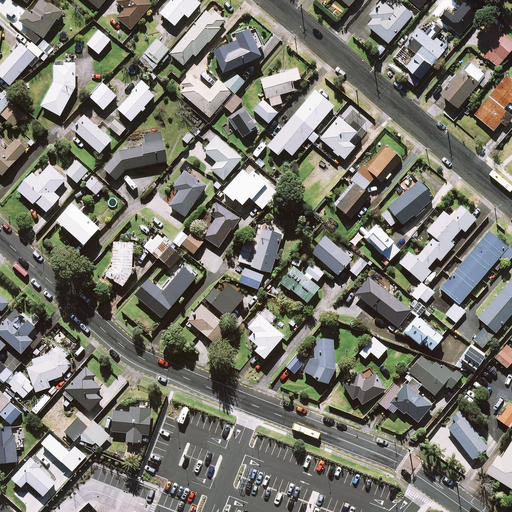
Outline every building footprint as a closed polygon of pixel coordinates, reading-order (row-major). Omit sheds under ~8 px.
[(63,13),(45,0),(41,0),(35,10),(30,7),(20,22),(44,39),(63,13)] [(87,0),(98,9),(106,0),(87,0)] [(152,5),(146,0),(119,0),(117,3),(125,9),(117,19),(130,30),(152,5)] [(171,0),(160,13),(174,26),(184,15),(188,18),(200,4),(195,0),(171,0)] [(394,9),(383,0),(382,0),(370,14),(374,17),(368,24),(390,43),(415,14),(400,2),(394,9)] [(225,21),(209,8),(169,54),(183,65),(193,54),(195,56),(225,21)] [(511,49),(511,39),(491,21),(478,37),(491,49),(486,55),(498,66),(511,49)] [(434,40),(420,28),(407,44),(418,53),(407,66),(422,78),(447,48),(436,38),(434,40)] [(260,56),(248,29),(233,36),(236,41),(213,51),(223,73),(260,56)] [(110,40),(98,30),(87,44),(99,54),(110,40)] [(168,50),(156,39),(144,53),(157,64),(168,50)] [(54,49),(44,41),(39,48),(49,56),(54,49)] [(0,68),(0,76),(10,86),(37,57),(39,58),(43,53),(32,43),(27,49),(22,44),(0,68)] [(486,74),(469,60),(442,92),(459,107),(479,83),(484,87),(494,75),(489,70),(486,74)] [(75,87),(75,63),(65,63),(65,66),(54,66),(53,83),(41,106),(60,116),(75,87)] [(269,98),(271,106),(282,103),(279,95),(294,90),(291,82),(300,79),(296,69),(260,80),(266,99),(269,98)] [(209,117),(231,92),(233,94),(244,81),(234,71),(222,84),(218,80),(209,90),(190,74),(181,84),(185,87),(181,93),(209,117)] [(511,79),(507,75),(475,113),(494,130),(510,111),(505,107),(511,101),(511,79)] [(149,88),(140,80),(130,91),(133,93),(118,109),(131,121),(154,97),(146,90),(149,88)] [(116,96),(102,82),(89,96),(103,110),(116,96)] [(333,106),(314,91),(267,146),(278,155),(283,148),(292,155),(307,138),(313,143),(318,137),(312,131),(333,106)] [(24,116),(0,93),(0,113),(14,127),(24,116)] [(242,101),(234,95),(224,106),(231,113),(242,101)] [(277,113),(263,100),(253,110),(268,123),(277,113)] [(257,127),(243,107),(227,119),(241,138),(257,127)] [(111,140),(85,116),(73,130),(100,153),(111,140)] [(356,132),(338,117),(320,139),(344,159),(354,147),(348,142),(356,132)] [(125,129),(115,120),(109,126),(119,136),(125,129)] [(143,135),(145,141),(142,142),(143,146),(121,151),(104,169),(116,180),(125,170),(166,161),(160,132),(143,135)] [(193,136),(188,132),(182,139),(187,143),(193,136)] [(241,158),(215,136),(203,151),(216,162),(210,169),(223,180),(241,158)] [(0,141),(1,140),(0,138),(0,173),(3,176),(27,150),(16,140),(6,151),(0,145),(0,141)] [(382,182),(385,178),(387,180),(391,174),(390,172),(401,159),(383,145),(365,167),(362,166),(350,180),(353,183),(335,205),(351,218),(370,195),(363,190),(375,176),(382,182)] [(89,172),(76,161),(66,173),(79,184),(89,172)] [(65,179),(48,164),(37,177),(32,172),(17,189),(33,204),(35,201),(46,212),(59,198),(53,192),(65,179)] [(246,165),(223,192),(233,200),(235,198),(242,205),(249,197),(262,208),(276,192),(246,165)] [(206,186),(184,170),(173,186),(179,191),(169,205),(184,216),(206,186)] [(333,181),(322,171),(307,188),(318,198),(333,181)] [(103,186),(92,176),(85,185),(96,195),(103,186)] [(433,198),(418,181),(380,214),(391,226),(398,220),(402,225),(433,198)] [(238,218),(216,202),(209,213),(216,219),(203,237),(218,247),(238,218)] [(99,228),(71,204),(57,220),(84,244),(99,228)] [(475,219),(460,206),(455,213),(447,206),(426,231),(434,237),(416,258),(409,252),(399,263),(421,282),(430,271),(427,268),(436,257),(440,260),(453,245),(449,241),(461,228),(465,232),(475,219)] [(358,230),(364,237),(364,238),(384,258),(381,261),(385,266),(401,250),(400,250),(377,225),(375,224),(369,230),(363,225),(358,230)] [(282,235),(261,228),(257,240),(249,237),(246,236),(237,262),(270,273),(282,235)] [(171,242),(158,230),(144,246),(157,258),(158,257),(170,268),(181,256),(169,245),(171,242)] [(511,255),(511,251),(488,231),(440,288),(459,304),(500,256),(507,262),(511,255)] [(203,242),(191,233),(182,244),(193,254),(203,242)] [(351,259),(325,236),(311,252),(337,275),(351,259)] [(134,242),(112,240),(112,267),(106,275),(122,286),(132,271),(134,242)] [(367,263),(359,257),(349,270),(356,276),(367,263)] [(323,273),(311,263),(302,274),(293,266),(280,281),(307,302),(321,285),(317,281),(323,273)] [(263,275),(244,268),(239,282),(258,289),(263,275)] [(410,310),(367,276),(354,293),(397,327),(410,310)] [(511,277),(473,323),(481,330),(473,340),(482,347),(511,312),(511,277)] [(174,301),(148,279),(135,295),(161,317),(174,301)] [(433,293),(421,283),(411,295),(417,299),(419,297),(425,302),(433,293)] [(243,297),(228,284),(220,293),(214,289),(206,299),(226,317),(243,297)] [(0,307),(2,309),(10,300),(0,291),(0,307)] [(465,311),(455,303),(445,314),(455,322),(465,311)] [(228,327),(201,304),(188,320),(215,343),(228,327)] [(36,325),(15,306),(0,324),(0,332),(22,352),(33,338),(28,334),(36,325)] [(275,317),(264,308),(248,327),(253,332),(248,337),(258,346),(254,350),(264,358),(283,335),(270,323),(275,317)] [(441,337),(416,317),(404,332),(419,344),(421,342),(430,349),(441,337)] [(333,339),(316,339),(314,358),(310,358),(303,371),(326,384),(333,370),(333,339)] [(485,354),(470,344),(463,355),(477,365),(485,354)] [(56,350),(51,345),(47,352),(31,356),(34,363),(27,365),(35,391),(47,388),(45,381),(62,374),(73,362),(58,349),(56,350)] [(511,360),(511,350),(506,345),(494,358),(506,368),(511,360)] [(306,360),(298,353),(286,366),(294,373),(306,360)] [(431,364),(420,356),(408,371),(421,382),(420,384),(434,395),(443,384),(450,389),(461,374),(454,369),(450,374),(434,361),(431,364)] [(96,373),(86,364),(66,387),(91,409),(102,397),(97,392),(102,386),(92,378),(96,373)] [(24,398),(33,388),(15,370),(12,373),(7,368),(0,374),(0,385),(6,391),(11,385),(24,398)] [(385,389),(372,369),(364,374),(363,371),(342,383),(352,399),(357,396),(361,404),(385,389)] [(431,405),(405,384),(399,391),(392,385),(378,402),(392,414),(398,406),(417,421),(431,405)] [(0,411),(10,400),(0,391),(0,411)] [(23,412),(10,400),(0,411),(0,413),(11,424),(23,412)] [(130,410),(114,407),(111,429),(126,431),(127,439),(141,441),(142,433),(150,433),(152,406),(141,405),(130,404),(130,410)] [(511,420),(511,406),(508,404),(497,419),(508,426),(511,420)] [(487,447),(459,411),(451,417),(455,422),(448,428),(472,459),(487,447)] [(93,421),(89,426),(77,416),(63,432),(74,441),(96,450),(109,435),(93,421)] [(201,429),(181,421),(168,454),(188,461),(201,429)] [(0,462),(17,461),(15,434),(12,434),(11,425),(0,425),(0,462)] [(511,435),(500,454),(497,452),(485,470),(511,487),(511,435)] [(248,447),(223,437),(220,445),(214,443),(207,461),(225,468),(228,460),(240,464),(248,447)] [(85,456),(74,446),(62,460),(72,470),(85,456)] [(160,454),(149,451),(144,465),(155,468),(160,454)] [(31,455),(11,476),(22,486),(28,478),(44,493),(56,480),(41,464),(31,455)] [(303,485),(315,466),(306,461),(305,463),(296,458),(286,474),(267,485),(273,494),(272,495),(264,500),(271,511),(275,511),(281,508),(276,501),(303,485)] [(101,478),(85,464),(69,482),(73,486),(61,498),(65,502),(55,511),(76,511),(88,500),(84,498),(91,491),(105,504),(104,505),(111,511),(120,511),(128,505),(100,480),(101,478)] [(137,497),(135,499),(140,504),(142,502),(154,511),(161,511),(170,502),(137,474),(126,488),(137,497)] [(239,485),(227,480),(220,497),(233,502),(239,485)] [(358,500),(356,481),(329,483),(330,492),(324,492),(325,511),(338,511),(339,510),(345,510),(344,501),(358,500)] [(205,511),(189,501),(182,511),(205,511)]
